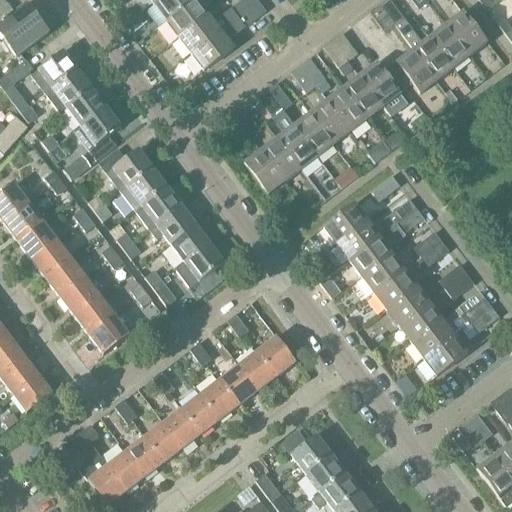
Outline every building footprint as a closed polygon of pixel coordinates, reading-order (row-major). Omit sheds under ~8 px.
[(161,0),(152,7),(165,24),(194,1),(193,0),(161,0)] [(243,0),(230,11),(237,21),(258,5),(254,0),(243,0)] [(387,0),(378,8),(394,29),(394,28),(402,22),(403,22),(387,0)] [(426,4),(423,0),(408,0),(417,11),(426,4)] [(486,0),(483,0),(479,4),(486,13),(492,8),(486,0)] [(165,24),(177,40),(207,18),(194,1),(165,24)] [(0,3),(0,22),(9,15),(0,3)] [(258,5),(237,21),(244,30),(265,14),(258,5)] [(0,25),(0,40),(14,59),(47,34),(26,6),(5,21),(4,20),(0,23),(1,24),(0,25)] [(384,36),(394,29),(378,8),(368,15),(384,36)] [(445,27),(468,58),(485,46),(461,15),(445,27)] [(177,40),(190,57),(220,34),(207,18),(177,40)] [(420,46),(402,22),(394,28),(412,52),(411,53),(435,84),(452,71),(428,40),(420,46)] [(496,27),(504,36),(510,31),(503,22),(496,27)] [(428,40),(452,71),(468,58),(445,27),(428,40)] [(220,34),(190,57),(203,73),(232,51),(220,34)] [(341,36),(331,43),(347,64),(357,57),(341,36)] [(347,64),(331,43),(322,50),(338,71),(347,64)] [(435,84),(411,53),(395,65),(418,97),(435,84)] [(44,83),(51,92),(76,73),(62,54),(36,73),(30,78),(37,88),(44,83)] [(308,61),(299,68),(314,89),(324,82),(308,61)] [(0,80),(0,89),(3,93),(32,72),(25,62),(0,80)] [(375,65),(358,78),(382,109),(399,96),(375,65)] [(314,89),(299,68),(289,75),(305,96),(314,89)] [(59,116),(65,111),(91,91),(76,73),(51,92),(44,97),(59,116)] [(358,78),(342,91),(365,122),(382,109),(358,78)] [(275,86),(266,93),(282,114),(291,107),(275,86)] [(108,108),(108,105),(103,98),(100,98),(97,100),(91,91),(65,111),(79,129),(105,110),(108,108)] [(342,91),(325,103),(349,134),(365,122),(342,91)] [(282,114),(266,93),(256,100),(272,121),(282,114)] [(325,103),(309,116),(332,147),(349,134),(325,103)] [(20,116),(27,126),(37,119),(29,109),(20,116)] [(105,110),(79,129),(73,134),(95,163),(114,149),(107,139),(120,130),(105,110)] [(242,111),(233,118),(249,139),(258,132),(242,111)] [(309,116),(292,128),(316,159),(332,147),(309,116)] [(249,139),(233,118),(223,125),(239,146),(249,139)] [(0,135),(0,153),(3,156),(26,130),(14,119),(0,135)] [(292,128),(276,141),(299,172),(316,159),(292,128)] [(40,145),(48,154),(57,147),(50,137),(40,145)] [(276,141),(259,153),(283,184),(299,172),(276,141)] [(57,147),(48,154),(55,164),(64,156),(57,147)] [(98,166),(120,195),(151,171),(137,152),(124,162),(117,152),(98,166)] [(283,184),(259,153),(243,166),(266,197),(283,184)] [(62,174),(70,183),(89,169),(81,159),(62,174)] [(339,188),(357,180),(352,169),(335,177),(339,188)] [(120,195),(134,214),(166,190),(151,171),(120,195)] [(43,181),(49,189),(59,182),(52,174),(43,181)] [(374,201),(377,205),(398,189),(390,178),(369,194),(374,201)] [(59,182),(49,189),(56,198),(65,191),(59,182)] [(0,196),(0,223),(1,226),(27,206),(13,187),(0,196)] [(172,198),(166,190),(134,214),(148,233),(155,228),(180,209),(183,206),(175,195),(172,198)] [(369,194),(359,202),(364,209),(374,201),(369,194)] [(87,206),(94,215),(103,208),(96,198),(87,206)] [(394,228),(415,212),(408,202),(387,218),(394,228)] [(1,226),(16,244),(42,225),(27,206),(1,226)] [(322,230),(334,247),(366,223),(353,207),(322,230)] [(103,208),(94,215),(101,225),(111,217),(103,208)] [(155,228),(169,247),(194,227),(180,209),(155,228)] [(72,218),(78,227),(87,220),(81,211),(72,218)] [(415,212),(394,228),(402,237),(423,221),(415,212)] [(387,218),(381,223),(388,232),(394,228),(387,218)] [(87,220),(78,227),(85,235),(94,228),(87,220)] [(334,247),(347,263),(378,240),(366,223),(334,247)] [(16,244),(30,263),(56,243),(42,225),(16,244)] [(169,247),(183,265),(208,246),(194,227),(169,247)] [(388,232),(378,240),(347,263),(360,280),(391,256),(386,249),(402,237),(394,228),(388,232)] [(419,260),(440,244),(433,235),(412,251),(419,260)] [(115,243),(122,253),(132,245),(125,236),(115,243)] [(30,263),(44,282),(70,262),(56,243),(30,263)] [(440,244),(419,260),(427,270),(448,254),(440,244)] [(132,245),(122,253),(130,262),(139,255),(132,245)] [(208,246),(183,265),(198,285),(223,265),(208,246)] [(100,256),(107,264),(116,257),(109,249),(100,256)] [(360,280),(372,296),(403,272),(391,256),(360,280)] [(116,257),(107,264),(113,273),(122,266),(116,257)] [(372,296),(385,313),(416,289),(409,280),(415,275),(419,276),(427,270),(419,260),(403,272),(372,296)] [(44,282),(59,301),(85,281),(70,262),(44,282)] [(437,283),(445,293),(465,277),(458,268),(437,283)] [(144,280),(151,290),(160,283),(153,273),(144,280)] [(465,277),(445,293),(452,302),(473,287),(465,277)] [(59,301),(73,320),(99,300),(85,281),(59,301)] [(160,283),(151,290),(165,309),(175,302),(160,283)] [(129,293),(135,302),(145,295),(138,286),(129,293)] [(385,313),(397,329),(428,305),(416,289),(385,313)] [(145,295),(135,302),(142,310),(151,303),(145,295)] [(73,320),(88,339),(114,319),(99,300),(73,320)] [(462,316),(470,326),(490,310),(483,301),(462,316)] [(397,329),(410,346),(441,322),(428,305),(397,329)] [(490,310),(470,326),(477,335),(498,319),(490,310)] [(226,324),(232,332),(241,325),(235,317),(226,324)] [(114,319),(88,339),(102,358),(128,338),(114,319)] [(410,346),(422,362),(454,338),(441,322),(410,346)] [(241,325),(232,332),(238,341),(248,334),(241,325)] [(0,345),(8,339),(0,328),(0,345)] [(454,338),(422,362),(435,379),(466,355),(454,338)] [(0,345),(0,375),(23,358),(8,339),(0,345)] [(275,339),(256,353),(275,380),(294,365),(275,339)] [(188,352),(195,361),(204,354),(197,345),(188,352)] [(256,353),(237,368),(257,394),(275,380),(256,353)] [(204,354),(195,361),(201,369),(210,362),(204,354)] [(0,375),(0,382),(11,397),(37,377),(23,358),(0,375)] [(237,368),(218,382),(238,408),(257,394),(237,368)] [(151,381),(157,389),(166,382),(160,374),(151,381)] [(37,377),(11,397),(25,416),(52,396),(37,377)] [(166,382),(157,389),(163,398),(173,391),(166,382)] [(218,382),(199,397),(219,423),(238,408),(218,382)] [(409,389),(402,394),(406,399),(412,394),(409,389)] [(511,396),(508,391),(498,399),(511,416),(511,396)] [(168,395),(163,398),(168,404),(172,400),(168,395)] [(199,397),(181,411),(200,437),(219,423),(199,397)] [(511,420),(511,416),(498,399),(489,406),(505,426),(511,420)] [(113,410),(120,418),(129,411),(122,403),(113,410)] [(129,411),(120,418),(126,426),(135,419),(129,411)] [(181,411),(162,425),(181,451),(200,437),(181,411)] [(12,416),(2,423),(6,429),(16,422),(12,416)] [(475,416),(466,423),(481,444),(491,437),(475,416)] [(481,444),(466,423),(456,431),(472,451),(481,444)] [(162,425),(143,440),(162,466),(181,451),(162,425)] [(97,438),(89,428),(81,434),(89,444),(97,438)] [(297,433),(281,445),(289,457),(293,454),(305,445),(297,433)] [(125,494),(106,468),(89,444),(81,434),(61,450),(68,460),(77,454),(85,465),(77,471),(87,484),(106,509),(125,494)] [(289,457),(303,476),(329,457),(315,438),(293,454),(289,457)] [(143,440),(124,454),(144,480),(162,466),(143,440)] [(511,451),(508,446),(492,458),(511,484),(511,451)] [(124,454),(106,468),(125,494),(144,480),(124,454)] [(303,476),(318,495),(343,475),(329,457),(303,476)] [(511,484),(492,458),(475,471),(505,510),(511,505),(511,484)] [(326,505),(331,511),(333,511),(357,494),(343,475),(318,495),(310,502),(317,511),(326,505)] [(254,484),(269,503),(278,496),(264,477),(254,484)] [(333,511),(371,511),(357,494),(333,511)]
